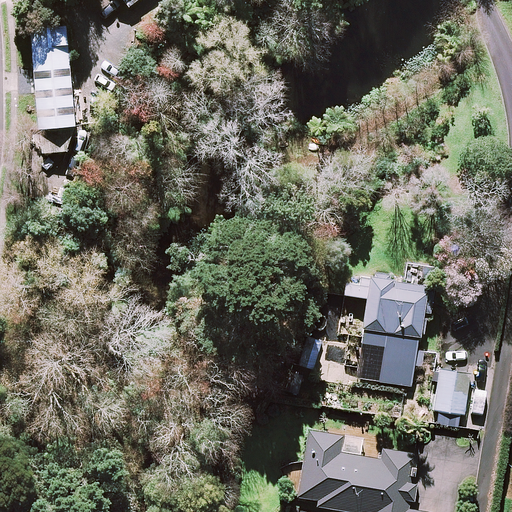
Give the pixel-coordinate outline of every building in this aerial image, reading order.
[(124,0),(131,9),(142,1),(141,0),(124,0)] [(67,24),(31,27),(35,78),(45,78),(48,128),(74,126),(67,24)] [(76,105),(80,105),(80,114),(87,114),(87,105),(90,105),(90,83),(76,84),(76,105)] [(422,365),(423,351),(417,350),(418,336),(424,336),(427,312),(430,312),(433,281),(360,275),(359,283),(344,282),(343,295),(358,296),(366,297),(362,344),(383,345),(380,382),(411,385),(413,364),(422,365)] [(321,341),(305,337),(298,366),(314,370),(321,341)] [(469,372),(438,369),(434,410),(464,413),(469,372)] [(302,373),(286,371),(284,394),(300,396),(302,373)] [(487,384),(475,383),(473,405),(485,406),(487,384)] [(362,438),(307,430),(298,497),(317,500),(316,506),(355,511),(428,511),(409,509),(418,454),(385,449),(383,459),(360,456),(362,438)]
